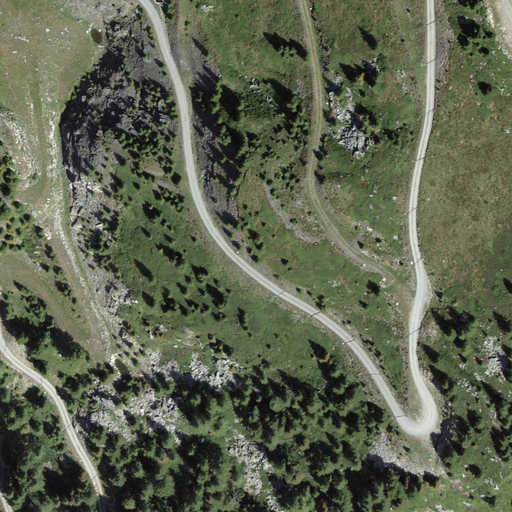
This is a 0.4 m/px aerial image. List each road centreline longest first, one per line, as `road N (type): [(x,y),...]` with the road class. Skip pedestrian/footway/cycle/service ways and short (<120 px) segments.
road 1 (track): [(431,0),(427,119),(413,210),(417,367),(435,411),(427,429),(410,421),(357,349),(265,282),(225,241),(203,200),(184,94),(143,0)]
road 2 (track): [(0,342),(60,404),(100,511)]
